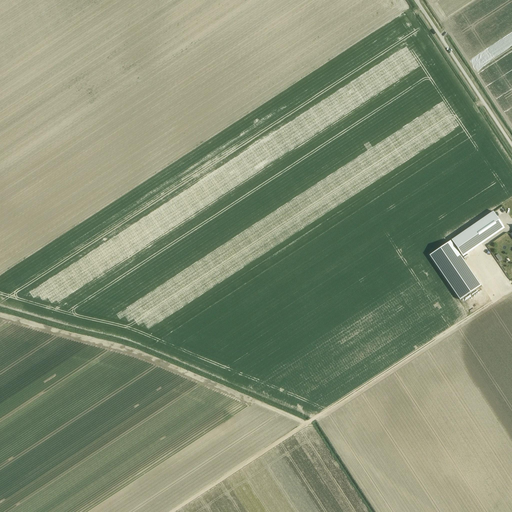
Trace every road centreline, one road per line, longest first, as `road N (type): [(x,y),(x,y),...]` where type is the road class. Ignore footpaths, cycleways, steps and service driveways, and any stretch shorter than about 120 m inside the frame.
road 1 (track): [(170,511),(493,302)]
road 2 (unclassified): [(511,146),(416,0)]
